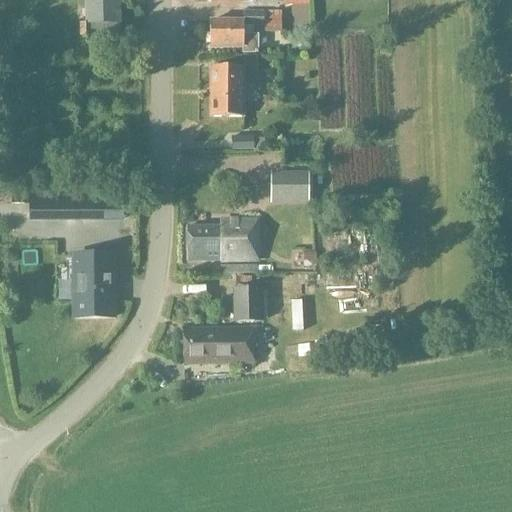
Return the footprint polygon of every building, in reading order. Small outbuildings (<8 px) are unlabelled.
[(119,43),(118,0),(85,0),(86,24),(79,25),(79,37),(90,37),(90,38),(103,38),(103,43),(119,43)] [(209,22),(209,48),(242,48),(242,55),(258,55),(258,36),(252,36),(252,28),(263,28),(263,33),(281,33),(281,12),(243,13),(243,22),(209,22)] [(284,31),(300,31),(300,18),(284,19),(284,31)] [(210,67),(210,119),(242,119),(243,87),(256,87),(257,57),(243,57),(243,68),(210,67)] [(253,151),(253,154),(264,153),(264,140),(253,141),(253,138),(231,138),(231,151),(253,151)] [(309,173),(270,173),(270,189),(270,204),(286,205),(308,205),(309,185),(309,173)] [(57,196),(28,196),(28,223),(48,223),(99,223),(123,223),(123,212),(123,196),(57,196)] [(186,228),(187,262),(258,262),(257,222),(220,222),(220,228),(186,228)] [(343,226),(344,259),(369,258),(368,225),(343,226)] [(294,252),(295,265),(311,263),(310,251),(294,252)] [(115,253),(70,254),(71,321),(75,321),(116,320),(115,253)] [(12,256),(0,259),(0,261),(4,275),(17,271),(12,256)] [(53,300),(66,299),(65,275),(52,276),(53,300)] [(189,291),(208,289),(207,278),(188,280),(189,291)] [(233,291),(234,323),(262,322),(261,290),(233,291)] [(183,365),(235,364),(255,364),(254,330),(234,331),(183,332),(183,365)]
